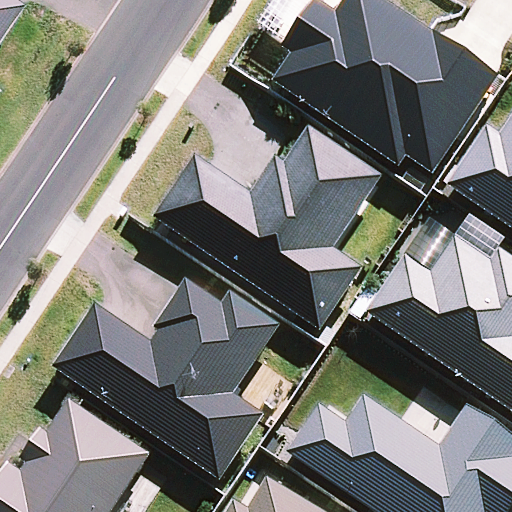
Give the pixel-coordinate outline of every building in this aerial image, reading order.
[(0,0),(0,41),(20,12),(2,0),(0,0)] [(488,84),(363,2),(343,34),(320,19),(300,50),(309,56),(290,85),(398,157),(405,146),(434,165),(488,84)] [(484,134),(445,195),(511,240),(511,123),(498,144),(484,134)] [(192,162),(152,226),(319,340),(363,275),(334,256),(383,185),(309,135),(285,171),(275,165),(251,200),(192,162)] [(429,226),(365,320),(511,419),(511,265),(463,232),(455,244),(429,226)] [(269,339),(195,291),(158,347),(105,312),(67,370),(224,473),(263,414),(233,395),(269,339)] [(319,411),(287,458),(365,511),(511,511),(511,443),(467,412),(439,454),(363,401),(346,429),(319,411)] [(7,470),(0,480),(0,511),(117,511),(151,463),(68,406),(45,441),(40,437),(20,468),(25,471),(19,479),(7,470)] [(241,511),(232,507),(228,511),(309,511),(265,486),(251,511),(241,511)]
